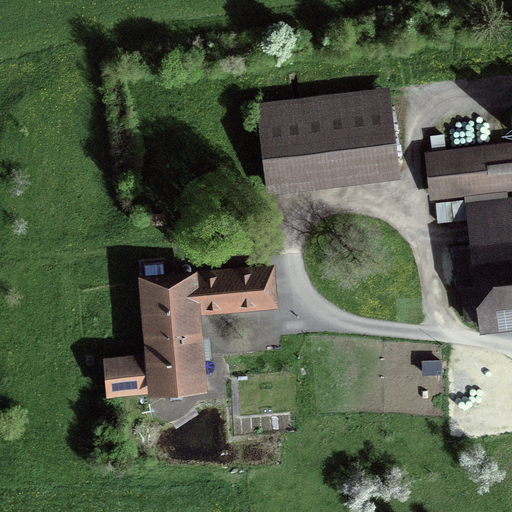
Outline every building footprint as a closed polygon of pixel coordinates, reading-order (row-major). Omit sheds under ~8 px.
[(256,100),(267,191),(401,174),(389,83),(256,100)] [(508,189),(511,188),(511,139),(424,149),(430,198),(464,194),(508,189)] [(469,242),(511,237),(511,194),(509,195),(508,189),(464,194),(464,198),(437,201),(439,221),(467,218),(469,242)] [(163,222),(163,213),(149,213),(149,222),(163,222)] [(511,237),(469,242),(452,244),(457,288),(461,288),(465,319),(478,318),(479,331),(511,326),(511,237)] [(103,353),(106,394),(161,390),(162,406),(196,403),(195,387),(208,386),(205,357),(210,357),(208,336),(203,336),(201,313),(278,307),(275,262),(198,268),(198,265),(138,270),(144,350),(103,353)] [(425,379),(425,364),(405,364),(405,378),(425,379)]
